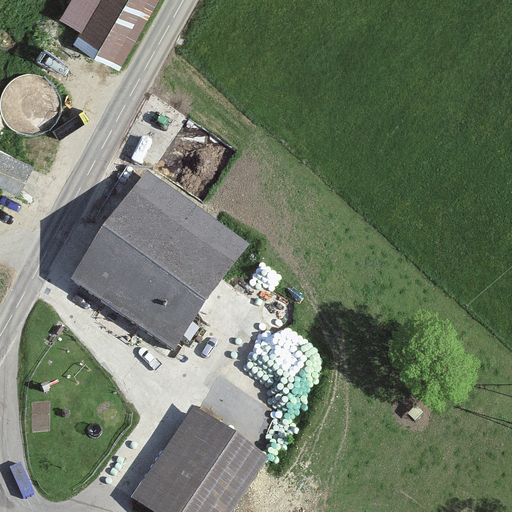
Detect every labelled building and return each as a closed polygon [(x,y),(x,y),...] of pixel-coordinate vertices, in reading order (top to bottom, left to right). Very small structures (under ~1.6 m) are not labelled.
[(68,0),(61,14),(82,25),(75,36),(125,63),(158,0),(68,0)] [(0,180),(22,190),(36,159),(0,143),(0,180)] [(140,179),(69,285),(170,352),(241,246),(140,179)] [(102,225),(86,216),(54,271),(70,281),(102,225)] [(0,278),(0,301),(9,282),(0,278)] [(202,409),(130,499),(146,511),(224,511),(266,460),(202,409)]
